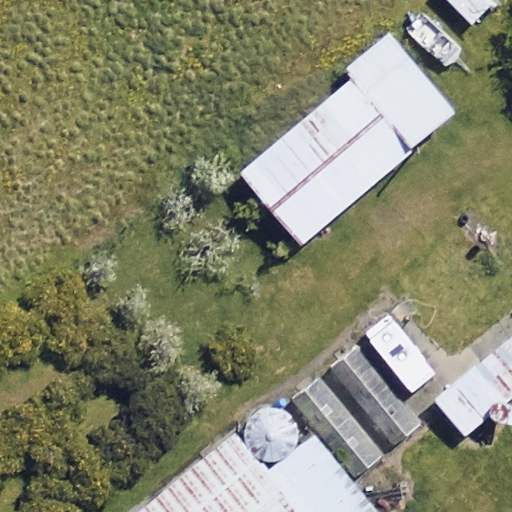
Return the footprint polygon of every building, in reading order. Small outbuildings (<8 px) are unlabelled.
[(450,111),(389,40),(237,171),(298,242),(450,111)] [(469,285),(436,247),(397,281),(430,319),(469,285)] [(440,366),(392,314),(359,344),(407,396),(440,366)] [(511,393),(511,332),(433,400),(463,435),(511,393)] [(416,420),(348,350),(296,401),(364,471),(416,420)] [(373,511),(277,394),(133,511),(373,511)]
